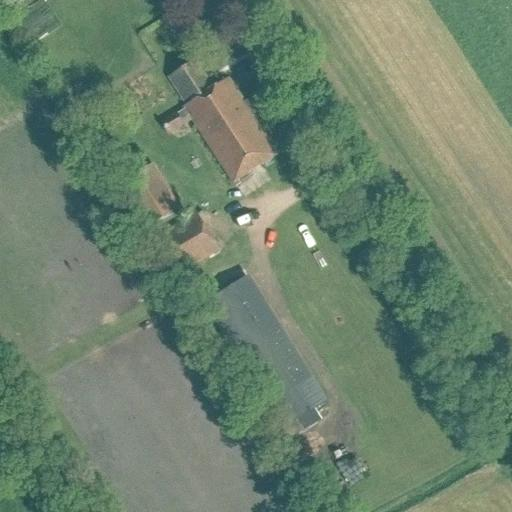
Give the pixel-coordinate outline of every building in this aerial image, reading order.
[(180,105),(183,110),(187,108),(230,174),(272,147),(229,79),(213,90),(195,62),(170,78),(185,102),(180,105)] [(180,208),(154,164),(125,181),(150,225),(180,208)] [(182,273),(220,250),(197,212),(159,234),(182,273)] [(317,405),(334,395),(256,269),(223,290),(256,343),(272,333),(317,405)] [(341,428),(336,411),(313,417),(318,435),(341,428)]
